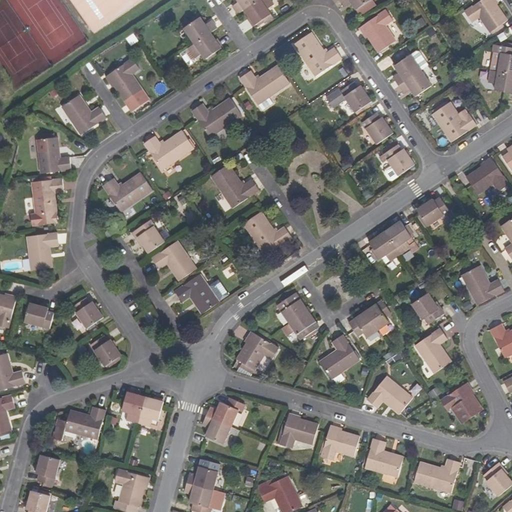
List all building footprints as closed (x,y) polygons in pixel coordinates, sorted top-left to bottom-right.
[(71,0),(95,34),(144,0),(71,0)] [(234,0),(238,6),(232,10),(237,18),(244,13),(260,3),(257,0),(234,0)] [(257,26),(270,18),(267,13),(273,9),(266,0),(263,0),(260,3),(244,13),(254,28),(257,26)] [(356,10),(369,0),(339,0),(344,7),(351,3),(356,10)] [(495,0),(482,0),(466,11),(473,21),(480,17),(490,32),(507,21),(494,2),(495,0)] [(394,21),(386,10),(359,28),(364,36),(367,34),(379,52),(396,41),(386,26),(394,21)] [(264,26),(272,20),(270,18),(257,26),(258,28),(263,25),(264,26)] [(199,21),(183,32),(194,47),(210,37),(216,33),(210,25),(204,29),(199,21)] [(324,55),(309,35),(292,46),(314,78),(340,59),(333,49),(324,55)] [(198,67),(220,52),(210,37),(194,47),(197,52),(191,57),(198,67)] [(508,48),(502,47),(497,72),(511,74),(511,45),(509,45),(508,48)] [(398,85),(421,70),(410,54),(394,65),(399,73),(393,77),(398,85)] [(140,73),(133,63),(106,81),(111,87),(113,87),(125,105),(142,93),(132,78),(140,73)] [(255,81),(249,72),(239,79),(257,106),(288,84),(276,67),(255,81)] [(415,96),(431,85),(421,70),(398,85),(404,93),(410,89),(415,96)] [(511,74),(497,72),(490,71),(488,83),(495,84),(494,90),(511,93),(511,74)] [(353,112),(368,101),(358,86),(356,88),(352,82),(338,91),(337,89),(324,98),(331,108),(344,99),(353,112)] [(91,116),(80,99),(61,112),(80,139),(106,122),(99,111),(91,116)] [(240,117),(228,99),(208,113),(202,104),(192,111),(210,138),(240,117)] [(432,115),(451,142),(475,126),(469,116),(467,117),(463,111),(457,115),(449,104),(432,115)] [(377,120),(373,114),(360,123),(374,144),(390,133),(380,118),(377,120)] [(160,145),(155,136),(144,143),(162,170),(193,149),(181,132),(160,145)] [(59,162),(56,142),(35,144),(39,177),(70,173),(68,161),(59,162)] [(392,144),(381,151),(382,154),(394,146),(392,144)] [(508,154),(500,158),(510,173),(511,171),(511,145),(505,150),(508,154)] [(412,165),(402,149),(398,151),(395,146),(394,146),(382,154),(377,158),(381,163),(385,161),(396,176),(412,165)] [(507,185),(489,158),(482,163),(483,165),(465,178),(477,196),(492,185),(497,192),(507,185)] [(242,186),(228,166),(211,177),(232,209),(259,191),(252,180),(242,186)] [(151,190),(139,173),(118,186),(112,178),(102,184),(120,211),(151,190)] [(61,195),(60,182),(30,186),(34,219),(55,217),(52,196),(61,195)] [(434,202),(433,199),(417,210),(428,226),(449,211),(440,198),(434,202)] [(274,233),(260,212),(243,224),(264,255),(291,237),(284,227),(274,233)] [(511,260),(511,220),(501,227),(511,243),(511,245),(505,250),(511,260)] [(165,242),(151,222),(133,233),(137,238),(138,238),(149,253),(165,242)] [(385,232),(400,254),(410,248),(406,241),(411,238),(400,222),(385,232)] [(386,255),(390,261),(400,254),(385,232),(370,242),(381,258),(386,255)] [(57,250),(55,237),(25,240),(29,274),(50,272),(47,251),(57,250)] [(196,270),(178,242),(152,259),(160,270),(168,264),(179,281),(196,270)] [(491,284),(481,267),(462,276),(478,306),(505,292),(499,281),(491,284)] [(220,304),(201,276),(176,293),(183,305),(191,299),(203,316),(220,304)] [(438,309),(428,294),(411,305),(422,321),(424,320),(427,324),(443,314),(439,308),(438,309)] [(289,323),(307,310),(296,295),(278,307),(289,323)] [(0,328),(8,331),(17,300),(8,297),(7,300),(0,297),(0,328)] [(365,311),(378,330),(389,322),(386,317),(391,314),(381,300),(365,311)] [(71,311),(85,332),(101,320),(90,305),(87,307),(84,302),(71,311)] [(30,306),(25,325),(49,331),(53,316),(47,314),(48,311),(30,306)] [(312,330),(317,327),(318,327),(307,310),(289,323),(281,328),(288,337),(295,332),(299,339),(303,337),(304,339),(314,333),(312,330)] [(155,317),(150,311),(143,316),(148,323),(155,317)] [(364,332),(367,337),(378,330),(365,311),(350,322),(359,335),(364,332)] [(449,336),(456,330),(448,321),(441,327),(449,336)] [(491,331),(506,359),(511,355),(511,332),(508,335),(502,325),(491,331)] [(447,339),(440,329),(415,345),(433,373),(450,362),(439,345),(447,339)] [(246,341),(248,342),(237,361),(242,364),(239,368),(246,372),(247,370),(248,368),(255,372),(264,357),(272,362),(279,350),(251,333),(246,341)] [(359,361),(342,335),(331,342),(336,350),(320,361),(332,379),(359,361)] [(106,345),(102,339),(89,348),(104,369),(120,358),(110,343),(106,345)] [(13,375),(8,355),(0,357),(0,392),(25,385),(22,373),(13,375)] [(412,398),(386,378),(367,402),(377,409),(383,403),(398,415),(412,398)] [(472,391),(467,384),(440,403),(447,413),(455,408),(465,423),(483,411),(470,392),(472,391)] [(140,420),(147,394),(131,389),(126,407),(132,409),(129,417),(140,420)] [(160,417),(165,399),(147,394),(140,420),(152,424),(154,415),(160,417)] [(16,409),(12,397),(0,400),(0,435),(12,432),(7,412),(16,409)] [(222,401),(218,410),(211,407),(207,416),(233,426),(240,409),(222,401)] [(98,438),(106,410),(94,406),(92,415),(72,409),(67,429),(98,438)] [(296,419),(297,416),(290,414),(280,446),(292,449),(295,441),(313,446),(319,426),(296,419)] [(207,435),(225,443),(233,426),(207,416),(204,424),(211,427),(207,435)] [(331,426),(322,458),(335,462),(337,452),(354,458),(360,438),(339,431),(340,429),(331,426)] [(384,451),(387,443),(375,439),(365,468),(397,478),(404,458),(384,451)] [(54,488),(61,463),(42,458),(37,476),(40,477),(38,484),(54,488)] [(421,463),(415,483),(450,494),(459,463),(447,460),(444,470),(421,463)] [(188,482),(214,489),(219,471),(200,466),(197,475),(190,473),(188,482)] [(498,466),(484,478),(487,482),(485,484),(497,498),(511,486),(500,472),(502,471),(498,466)] [(120,469),(116,481),(125,484),(118,508),(131,511),(133,511),(136,505),(139,506),(140,507),(146,485),(149,485),(151,477),(120,469)] [(292,511),(302,508),(287,478),(260,491),(266,502),(274,498),(280,511),(292,511)] [(210,511),(212,507),(209,506),(214,489),(188,482),(185,491),(192,493),(190,501),(194,502),(192,510),(200,511),(210,511)] [(47,511),(51,499),(32,494),(27,511),(28,511),(47,511)] [(454,500),(453,509),(464,510),(465,501),(454,500)] [(511,511),(511,501),(503,509),(505,511),(511,511)]
